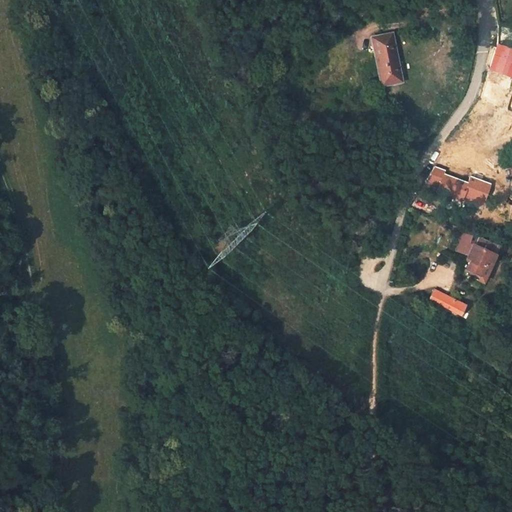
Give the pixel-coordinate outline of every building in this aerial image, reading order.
[(392,33),(373,37),(382,84),(400,81),(397,67),(398,67),(392,33)] [(511,49),(497,45),(494,53),(511,59),(511,49)] [(511,59),(494,53),(489,68),(511,76),(511,73),(511,72),(511,59)] [(489,68),(485,80),(497,84),(507,88),(511,76),(489,68)] [(490,103),(497,84),(485,80),(479,98),(490,103)] [(492,268),(501,245),(479,237),(476,244),(470,242),(472,235),(462,232),(455,251),(465,255),(465,254),(470,255),(468,259),(473,261),(469,272),(482,277),(486,266),(492,268)] [(443,306),(459,315),(464,306),(448,298),(434,290),(429,299),(443,306)]
